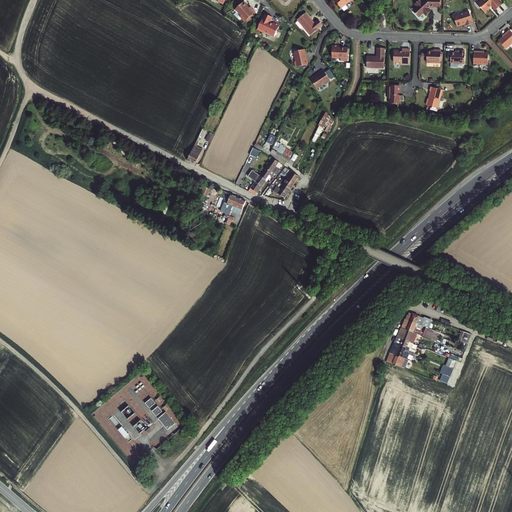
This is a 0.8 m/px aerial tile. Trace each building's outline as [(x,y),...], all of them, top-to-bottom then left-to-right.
[(423,0),(422,1),(420,0),(419,0),(419,16),(423,12),(426,15),(431,10),(429,7),(431,5),(441,6),(441,0),(423,0)] [(481,0),(478,3),(486,13),(491,9),(490,7),(492,5),(496,9),(502,4),(498,0),(481,0)] [(244,1),(235,9),(241,15),(240,16),(245,21),(246,20),(247,21),(251,18),(250,16),(255,12),(250,6),(249,7),(244,1)] [(454,15),(458,25),(464,24),(464,23),(465,22),(465,23),(466,23),(467,25),(474,23),(470,10),(454,15)] [(306,12),(298,19),(310,35),(323,24),(319,19),(314,23),(306,12)] [(263,15),(255,31),(263,34),(263,33),(272,38),(278,26),(272,23),(271,25),(268,24),(271,18),(263,15)] [(498,41),(506,49),(511,43),(511,33),(509,30),(506,33),(507,34),(498,41)] [(348,61),(348,59),(348,48),(339,48),(339,46),(332,46),(332,58),(341,59),(341,61),(348,61)] [(384,68),(384,48),(377,48),(377,57),(367,56),(367,68),(384,68)] [(394,49),(393,61),(400,61),(400,63),(409,64),(410,49),(402,48),(402,51),(399,51),(399,50),(398,50),(394,49)] [(427,51),(426,62),(440,63),(441,50),(434,49),(434,51),(427,51)] [(296,60),(294,62),(295,67),(307,65),(306,58),(305,58),(305,56),(305,55),(304,50),(294,52),(296,60)] [(450,52),(450,63),(463,64),(464,51),(457,50),(457,52),(450,52)] [(473,51),(472,64),(487,65),(487,53),(479,52),(479,51),(473,51)] [(316,75),(310,78),(317,88),(324,84),(325,84),(328,82),(328,81),(330,80),(329,78),(331,78),(327,71),(325,72),(324,69),(318,73),(318,74),(316,76),(316,75)] [(400,85),(390,85),(390,86),(388,86),(388,96),(390,98),(391,98),(391,102),(392,103),(401,103),(402,100),(404,100),(404,95),(404,94),(403,94),(400,93),(400,85)] [(442,90),(440,89),(435,88),(430,86),(429,91),(430,91),(426,105),(437,108),(442,90)] [(334,121),(326,112),(324,117),(328,119),(327,121),(331,126),(334,121)] [(324,127),(327,121),(328,119),(324,117),(319,126),(323,128),(324,127)] [(315,134),(318,136),(321,130),(323,132),(325,128),(324,127),(323,128),(319,126),(315,134)] [(203,129),(196,145),(205,149),(208,141),(206,140),(210,132),(203,129)] [(265,145),(267,147),(268,146),(270,147),(274,140),(272,139),(269,137),(265,145)] [(202,149),(195,145),(187,160),(195,164),(202,149)] [(277,151),(279,148),(274,145),(271,152),(275,154),(277,151)] [(282,155),(290,160),(294,153),(285,149),(284,151),(282,154),(282,155)] [(275,167),(278,162),(273,158),(266,167),(272,172),(272,171),(275,174),(277,175),(280,170),(277,168),(275,167)] [(272,177),(275,174),(272,171),(272,172),(266,167),(260,176),(266,180),(269,175),(272,177)] [(285,176),(296,183),(300,176),(285,167),(281,173),(285,176)] [(243,169),(237,181),(240,182),(244,175),(243,175),(246,170),(243,169)] [(256,195),(266,180),(260,176),(260,175),(256,180),(249,191),(256,195)] [(291,190),(296,183),(285,176),(280,183),(291,190)] [(276,179),(273,184),(288,194),(291,190),(280,183),(279,182),(279,181),(276,179)] [(204,184),(200,194),(206,197),(210,187),(204,184)] [(288,194),(273,184),(270,188),(285,198),(288,194)] [(224,200),(221,210),(227,213),(227,214),(230,215),(232,209),(237,197),(227,193),(224,200)] [(239,212),(241,213),(246,201),(237,197),(232,209),(239,212)] [(198,206),(193,218),(196,219),(201,207),(198,206)] [(230,215),(226,223),(233,226),(239,212),(232,209),(230,215)] [(408,318),(411,319),(415,321),(415,319),(418,320),(421,322),(420,324),(429,328),(433,320),(426,316),(425,318),(414,314),(414,315),(411,314),(410,314),(408,318)] [(412,325),(415,326),(416,326),(410,323),(411,319),(408,318),(407,317),(403,326),(410,329),(412,325)] [(403,326),(398,336),(410,341),(414,331),(413,331),(410,329),(403,326)] [(440,334),(429,329),(427,333),(426,336),(437,341),(440,334)] [(472,335),(462,332),(461,335),(463,336),(462,338),(460,337),(459,341),(468,345),(472,335)] [(398,336),(396,341),(398,342),(408,346),(407,348),(416,352),(418,349),(413,347),(415,343),(410,341),(398,336)] [(408,346),(398,342),(394,350),(405,354),(409,356),(411,352),(417,354),(418,353),(416,352),(407,348),(408,346)] [(405,354),(394,350),(390,360),(405,367),(407,363),(402,360),(405,354)] [(409,356),(405,354),(402,360),(407,363),(405,367),(409,369),(413,358),(409,356)] [(450,358),(447,365),(454,368),(457,361),(450,358)] [(443,364),(441,370),(451,374),(454,368),(447,365),(443,364)] [(145,403),(150,408),(156,403),(151,398),(145,403)] [(130,405),(122,411),(129,418),(136,412),(130,405)] [(153,411),(156,416),(162,411),(158,407),(153,411)] [(158,418),(168,429),(175,423),(166,412),(158,418)] [(141,433),(148,427),(142,419),(134,426),(141,433)] [(123,426),(120,429),(127,438),(131,435),(123,426)]
